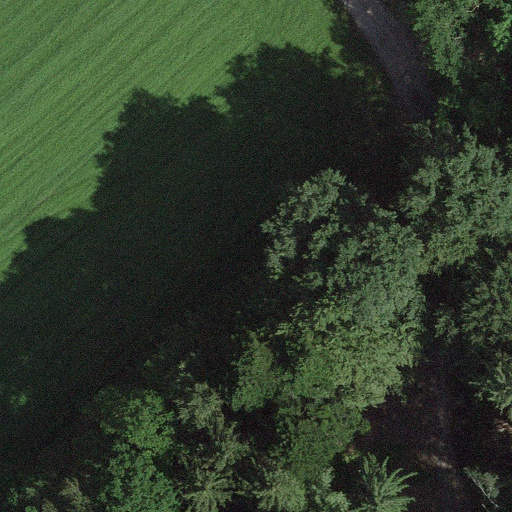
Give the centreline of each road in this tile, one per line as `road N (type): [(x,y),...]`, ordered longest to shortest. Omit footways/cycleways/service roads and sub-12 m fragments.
road 1 (track): [(357,0),(400,62),(445,180),(457,271),(454,436),(462,511)]
road 2 (track): [(384,34),(511,64)]
